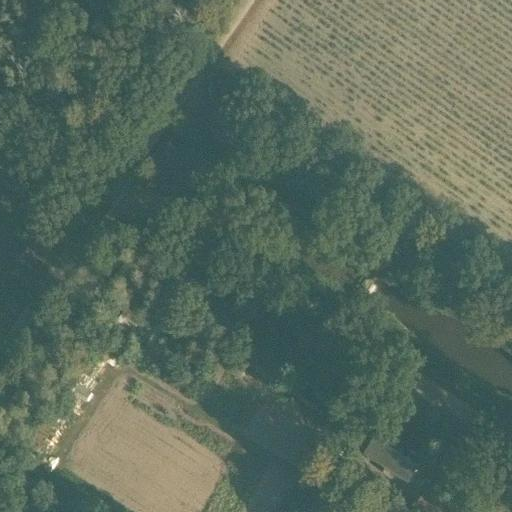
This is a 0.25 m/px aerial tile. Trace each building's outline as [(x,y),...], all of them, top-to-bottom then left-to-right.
[(511,353),(480,329),(443,309),(405,293),(375,273),(386,255),(384,254),(371,274),(373,275),(404,296),(442,312),(479,332),(511,357),(511,353)] [(122,329),(140,302),(128,294),(110,321),(113,323),(122,329)] [(511,399),(489,391),(453,370),(419,344),(391,316),(360,295),(358,294),(344,314),(347,315),(358,297),(389,318),(418,346),(452,372),(488,393),(511,402),(511,399)] [(106,364),(127,332),(122,329),(113,323),(92,355),(106,364)] [(237,350),(245,338),(236,332),(227,343),(237,350)] [(251,343),(243,355),(256,364),(264,352),(251,343)] [(284,385),(301,360),(287,350),(269,375),(284,385)] [(52,406),(24,445),(37,454),(65,416),(52,406)] [(407,486),(427,456),(385,429),(366,460),(407,486)] [(413,511),(448,511),(424,496),(413,511)]
